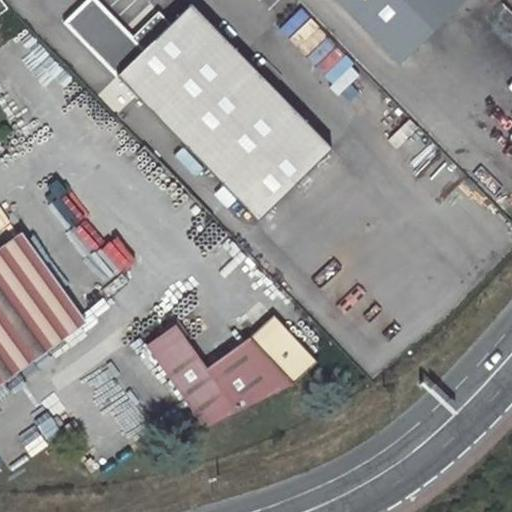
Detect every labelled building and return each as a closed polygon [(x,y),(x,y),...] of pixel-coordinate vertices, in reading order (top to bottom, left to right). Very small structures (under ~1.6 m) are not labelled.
[(3,0),(0,0),(0,13),(9,8),(3,0)] [(88,0),(66,22),(259,219),(332,147),(191,3),(170,24),(161,14),(135,38),(97,0),(88,0)] [(339,0),(400,62),(464,0),(339,0)] [(25,242),(0,260),(0,372),(78,317),(25,242)] [(178,322),(148,343),(208,426),(293,384),(318,361),(275,314),(250,336),(208,366),(178,322)]
